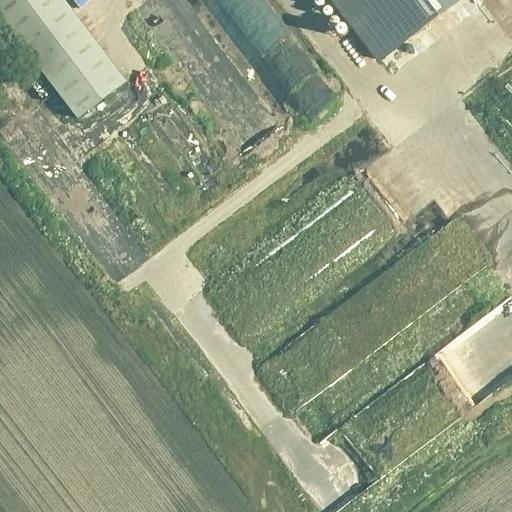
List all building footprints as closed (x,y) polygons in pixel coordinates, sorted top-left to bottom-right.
[(0,0),(0,1),(68,101),(117,68),(70,0),(0,0)] [(462,0),(332,0),(380,63),(462,0)] [(166,104),(154,114),(170,132),(182,122),(166,104)] [(349,176),(361,197),(375,189),(363,168),(349,176)] [(430,238),(455,221),(451,214),(426,231),(430,238)]
